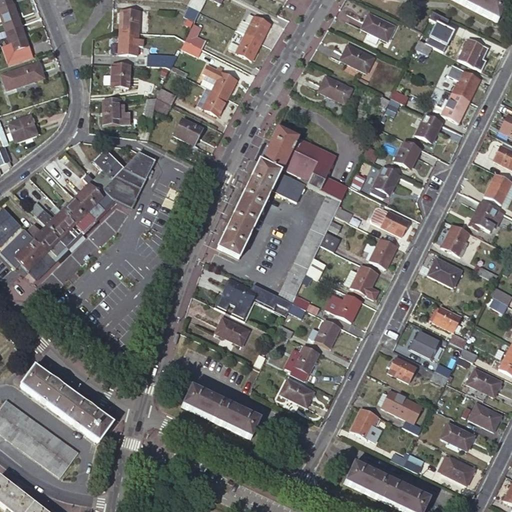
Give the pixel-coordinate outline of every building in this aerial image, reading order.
[(0,18),(5,32),(20,27),(13,5),(10,6),(7,0),(5,0),(0,2),(0,18)] [(204,0),(190,0),(187,7),(199,13),(205,0),(204,0)] [(451,0),(497,23),(506,5),(496,0),(451,0)] [(199,13),(187,7),(183,17),(185,18),(182,25),(191,30),(193,25),(199,13)] [(120,12),(119,34),(137,35),(138,13),(120,12)] [(440,27),(444,19),(431,13),(428,21),(440,27)] [(244,36),(260,44),(269,26),(247,15),(244,22),(241,20),(235,32),(244,36)] [(387,44),(394,29),(368,16),(361,31),(369,35),(378,39),(387,44)] [(193,25),(191,30),(184,42),(201,51),(205,43),(196,38),(200,29),(193,25)] [(28,48),(20,27),(5,32),(12,53),(28,48)] [(137,35),(119,34),(117,56),(136,57),(136,47),(142,47),(142,41),(137,41),(137,35)] [(375,46),(378,39),(369,35),(366,41),(375,46)] [(251,63),(260,44),(244,36),(239,45),(232,42),(227,50),(251,63)] [(457,61),(473,69),(483,48),(467,40),(457,61)] [(197,59),(201,51),(184,42),(180,50),(197,59)] [(431,48),(418,42),(414,50),(428,56),(431,48)] [(365,74),(372,60),(346,47),(339,61),(365,74)] [(170,71),(180,50),(175,48),(170,60),(146,58),(146,68),(165,69),(170,71)] [(43,79),(38,64),(1,77),(7,92),(43,79)] [(129,67),(111,66),(110,89),(128,89),(129,67)] [(210,92),(227,100),(236,82),(220,74),(221,71),(218,70),(217,73),(206,67),(201,77),(204,78),(200,87),(210,92)] [(452,94),(468,103),(479,81),(462,73),(452,94)] [(344,106),(351,91),(324,79),(317,93),(344,106)] [(155,101),(170,108),(175,98),(160,90),(155,101)] [(217,118),(227,100),(210,92),(206,101),(201,98),(197,108),(217,118)] [(393,92),(390,100),(403,106),(407,99),(393,92)] [(457,125),(468,103),(452,94),(448,102),(441,116),(457,125)] [(123,109),(123,101),(119,101),(102,102),(102,127),(120,127),(129,127),(129,115),(123,115),(123,109)] [(144,118),(152,119),(153,112),(155,101),(147,101),(144,118)] [(165,118),(170,108),(155,101),(153,112),(165,118)] [(436,107),(433,112),(441,116),(448,102),(445,101),(441,109),(436,107)] [(440,125),(424,117),(414,138),(430,145),(440,125)] [(511,138),(511,119),(506,117),(499,131),(511,138)] [(36,137),(30,118),(7,125),(14,145),(36,137)] [(194,147),(202,132),(181,121),(173,137),(194,147)] [(335,158),(277,131),(269,147),(267,146),(258,164),(280,175),(282,170),(308,183),(306,187),(326,197),(340,204),(347,189),(325,178),(335,158)] [(419,151),(403,143),(393,163),(409,171),(419,151)] [(492,162),(511,171),(511,153),(500,147),(492,162)] [(0,149),(0,166),(10,162),(3,148),(0,149)] [(93,181),(114,202),(131,210),(135,201),(154,162),(137,154),(127,165),(119,161),(116,163),(104,152),(92,164),(101,173),(92,181),(93,181)] [(217,250),(258,164),(254,162),(213,248),(217,250)] [(280,175),(258,164),(217,250),(237,260),(270,192),(296,204),(304,186),(280,175)] [(398,177),(382,169),(370,194),(383,201),(385,195),(388,197),(398,177)] [(241,184),(245,174),(238,170),(229,189),(236,192),(240,184),(241,184)] [(358,192),(365,180),(356,175),(350,188),(358,192)] [(511,184),(495,176),(483,198),(500,206),(511,184)] [(94,221),(114,202),(93,181),(92,181),(88,185),(89,186),(74,200),(94,221)] [(340,204),(326,197),(277,298),(291,305),(295,297),(301,284),(305,276),(319,247),(333,217),(340,204)] [(82,234),(94,221),(74,200),(62,213),(74,226),(82,234)] [(57,217),(62,213),(53,204),(49,208),(57,217)] [(501,215),(480,205),(469,227),(477,232),(478,228),(489,234),(492,228),(495,229),(501,215)] [(39,208),(32,214),(37,219),(44,213),(39,208)] [(3,210),(0,211),(0,248),(21,228),(3,210)] [(337,210),(334,218),(347,224),(351,217),(337,210)] [(66,249),(79,237),(71,229),(74,226),(62,213),(57,217),(53,221),(44,213),(37,219),(46,228),(66,249)] [(401,239),(408,224),(387,214),(380,228),(401,239)] [(33,226),(26,233),(33,241),(40,234),(33,226)] [(468,235),(451,227),(440,249),(460,259),(467,245),(464,243),(468,235)] [(54,262),(66,249),(46,228),(40,234),(33,241),(54,262)] [(14,260),(27,273),(35,281),(51,265),(54,262),(33,241),(26,233),(14,245),(22,252),(14,260)] [(326,235),(320,247),(333,254),(339,242),(326,235)] [(385,271),(396,249),(379,240),(375,250),(369,263),(385,271)] [(375,250),(372,248),(366,261),(369,263),(375,250)] [(452,290),(460,273),(435,261),(426,277),(452,290)] [(312,263),(305,276),(311,279),(317,282),(324,268),(312,263)] [(370,289),(377,275),(360,267),(357,275),(350,289),(373,301),(377,293),(370,289)] [(500,278),(482,269),(478,276),(496,284),(500,278)] [(344,287),(350,289),(357,275),(351,273),(344,287)] [(311,279),(305,276),(301,284),(307,287),(311,279)] [(229,282),(227,281),(213,309),(244,324),(254,303),(285,317),(287,313),(289,310),(275,304),(273,308),(253,299),(243,320),(231,314),(226,312),(216,307),(229,282)] [(229,282),(216,307),(226,312),(229,305),(234,308),(231,314),(243,320),(253,299),(273,308),(275,304),(289,310),(291,305),(277,298),(252,286),(250,292),(229,282)] [(511,300),(497,293),(493,300),(507,307),(511,300)] [(342,301),(332,296),(325,311),(335,316),(335,317),(350,324),(361,304),(345,296),(342,301)] [(295,297),(291,305),(305,312),(309,304),(295,297)] [(507,307),(493,300),(489,308),(503,315),(507,307)] [(305,312),(291,305),(289,310),(287,313),(301,320),(305,312)] [(453,334),(460,319),(439,308),(432,324),(453,334)] [(241,347),(248,332),(221,320),(215,335),(241,347)] [(329,350),(340,329),(324,322),(318,333),(312,331),(308,339),(314,342),(329,350)] [(280,328),(277,335),(289,340),(292,333),(280,328)] [(431,361),(439,344),(416,334),(409,350),(431,361)] [(453,336),(449,344),(462,351),(466,343),(453,336)] [(318,355),(303,347),(299,354),(293,351),(285,368),(291,371),(289,375),(304,383),(318,355)] [(511,348),(510,347),(499,370),(511,377),(511,348)] [(476,357),(462,351),(459,359),(472,365),(476,357)] [(408,384),(415,369),(394,359),(387,374),(408,384)] [(466,369),(468,365),(459,360),(457,365),(466,369)] [(438,366),(434,373),(447,380),(451,373),(438,366)] [(110,426),(33,370),(20,388),(97,444),(110,426)] [(493,399),(500,384),(474,372),(467,386),(493,399)] [(447,380),(434,373),(431,380),(444,387),(445,384),(447,380)] [(306,409),(313,394),(287,382),(280,395),(306,409)] [(250,440),(258,421),(190,389),(181,408),(250,440)] [(389,392),(387,395),(382,406),(381,409),(405,421),(405,422),(412,425),(412,424),(413,424),(421,409),(389,392)] [(382,406),(387,395),(383,393),(378,404),(382,406)] [(5,402),(0,408),(0,436),(59,479),(77,455),(5,402)] [(493,433),(500,418),(475,405),(468,421),(493,433)] [(376,418),(360,410),(349,433),(366,441),(367,440),(374,444),(380,432),(372,428),(376,418)] [(421,430),(412,425),(405,422),(401,429),(418,437),(421,430)] [(466,452),(473,438),(447,425),(440,439),(466,452)] [(393,455),(390,462),(403,468),(406,461),(393,455)] [(161,458),(156,460),(156,462),(159,468),(161,468),(165,466),(166,464),(163,459),(161,458)] [(466,487),(474,472),(449,459),(441,475),(466,487)] [(403,468),(417,475),(420,468),(406,461),(403,468)] [(402,511),(423,511),(428,501),(353,466),(344,484),(402,511)] [(0,508),(5,511),(40,511),(18,494),(19,493),(13,488),(12,490),(0,480),(0,508)] [(511,484),(503,503),(511,507),(511,484)] [(16,485),(13,488),(19,493),(22,490),(16,485)]
